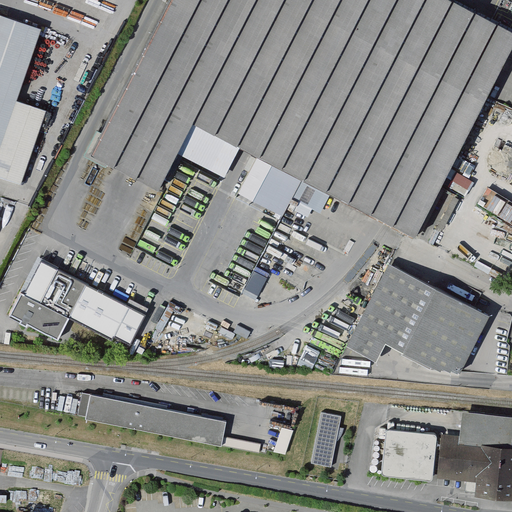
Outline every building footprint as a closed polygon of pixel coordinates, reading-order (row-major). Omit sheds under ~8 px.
[(472,14),(444,0),(171,0),(88,162),(156,196),(194,125),(367,218),(472,14)] [(511,46),(511,34),(472,14),(367,218),(412,241),(487,96),(511,46)] [(44,31),(0,16),(0,180),(23,188),(48,115),(19,105),(44,31)] [(132,307),(43,260),(25,295),(40,303),(29,324),(59,340),(70,318),(115,341),(132,307)] [(491,317),(401,270),(358,352),(375,361),(385,344),(404,354),(403,356),(431,371),(433,368),(441,373),(442,370),(450,374),(452,371),(460,375),(491,317)] [(304,356),(317,362),(322,351),(309,345),(304,356)] [(225,420),(88,393),(83,417),(220,444),(225,420)] [(460,436),(441,434),(437,475),(474,479),(473,492),(511,496),(511,446),(511,447),(511,445),(511,416),(463,411),(460,436)] [(341,416),(321,412),(311,463),(331,467),(341,416)] [(284,425),(278,450),(289,453),(296,428),(284,425)] [(436,434),(385,428),(380,473),(431,479),(436,434)]
